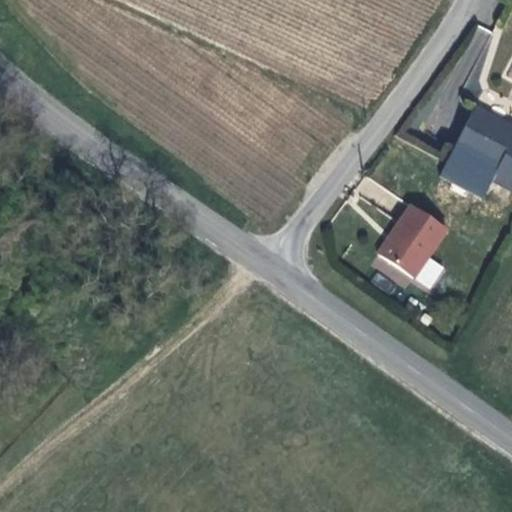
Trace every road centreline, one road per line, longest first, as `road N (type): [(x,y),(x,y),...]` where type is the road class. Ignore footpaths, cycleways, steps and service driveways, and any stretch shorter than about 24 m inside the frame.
road 1 (track): [(0,486),(267,265)]
road 2 (residential): [(469,0),(267,265)]
road 3 (tertiary): [(0,70),(267,265)]
road 4 (tertiary): [(267,265),(511,440)]
